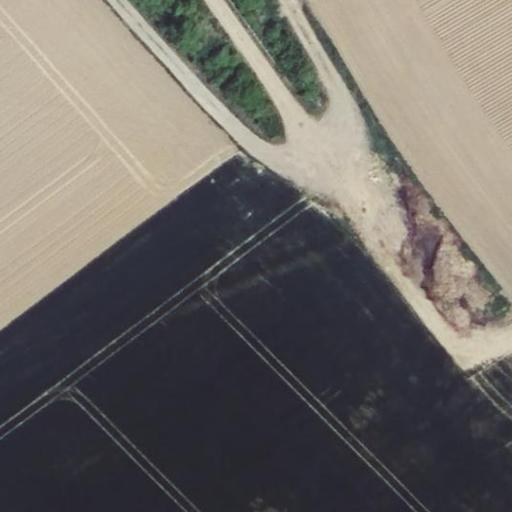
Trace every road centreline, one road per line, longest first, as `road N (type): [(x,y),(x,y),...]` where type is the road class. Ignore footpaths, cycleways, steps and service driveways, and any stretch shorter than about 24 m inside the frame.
road 1 (track): [(309,155),(453,356),(511,333)]
road 2 (track): [(309,155),(249,151),(179,86),(108,0)]
road 3 (track): [(270,0),(328,100),(309,155)]
